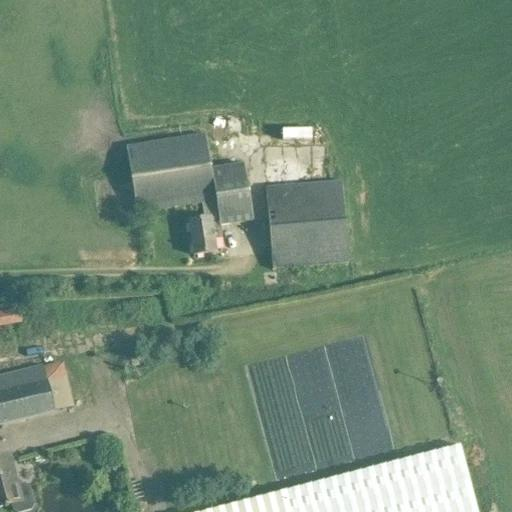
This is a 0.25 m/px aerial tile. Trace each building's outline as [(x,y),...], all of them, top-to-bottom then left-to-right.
[(242,132),(233,68),(182,76),(189,127),(208,124),(210,137),(242,132)] [(252,222),(243,166),(210,171),(205,136),(126,149),(137,214),(201,204),(204,220),(188,223),(193,257),(216,253),(214,239),(221,238),(220,227),(252,222)] [(265,190),(271,271),(348,265),(341,183),(265,190)] [(23,302),(0,303),(0,321),(24,321),(23,302)] [(0,426),(73,410),(66,379),(45,384),(42,369),(0,378),(0,426)] [(212,511),(476,511),(459,448),(212,511)] [(8,456),(0,458),(0,508),(4,507),(4,509),(8,508),(8,506),(11,505),(13,511),(27,511),(30,511),(33,506),(28,488),(24,485),(16,487),(8,456)]
